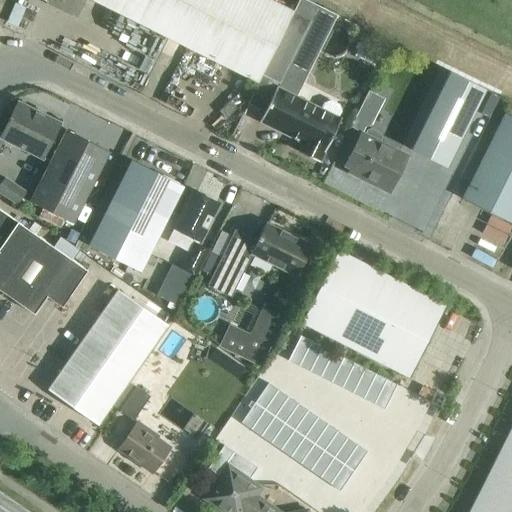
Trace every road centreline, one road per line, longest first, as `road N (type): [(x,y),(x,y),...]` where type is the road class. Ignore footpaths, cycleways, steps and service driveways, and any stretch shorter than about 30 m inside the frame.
road 1 (unclassified): [(511,305),(46,68),(13,67),(0,78)]
road 2 (unclassified): [(409,511),(470,415),(511,326)]
road 3 (unclassified): [(0,412),(141,511)]
